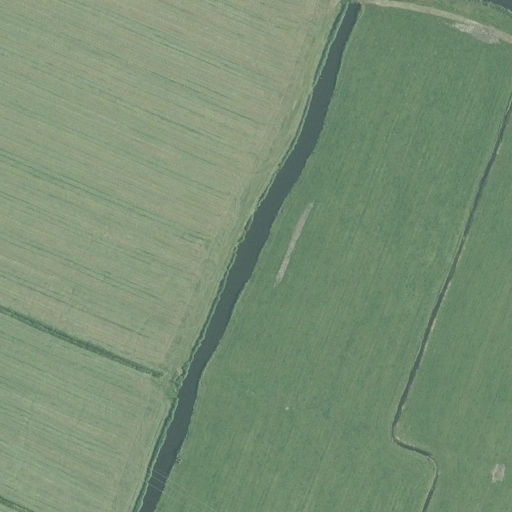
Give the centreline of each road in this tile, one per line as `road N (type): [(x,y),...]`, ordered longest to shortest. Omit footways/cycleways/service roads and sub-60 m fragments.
road 1 (track): [(334,0),(291,116),(163,392),(124,511)]
road 2 (track): [(511,42),(467,22),(365,0)]
